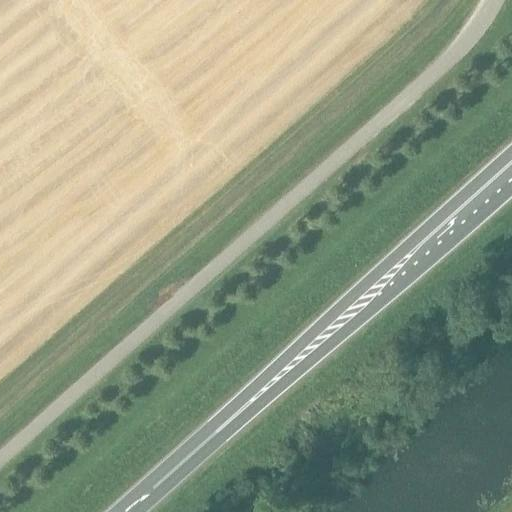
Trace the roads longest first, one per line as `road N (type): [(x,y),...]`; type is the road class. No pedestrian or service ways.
road 1 (unclassified): [(0,458),(475,38),(496,0)]
road 2 (trunk): [(132,511),(511,171)]
